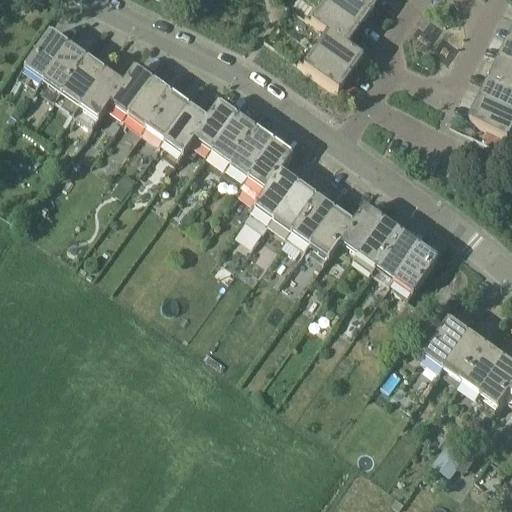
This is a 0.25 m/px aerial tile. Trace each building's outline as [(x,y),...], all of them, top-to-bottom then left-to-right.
[(337,0),(329,0),(321,12),(356,36),(367,21),(337,0)] [(371,0),(337,0),(367,21),(379,5),(371,0)] [(316,8),(304,24),(310,28),(309,28),(320,36),(325,40),(344,53),(345,51),(355,38),(356,36),(321,12),(316,8)] [(48,40),(23,74),(23,75),(24,75),(41,88),(66,53),(48,40)] [(325,40),(313,57),(348,82),(362,63),(361,63),(345,51),(344,53),(325,40)] [(511,47),(510,47),(500,67),(511,72),(511,47)] [(66,53),(41,88),(59,100),(84,66),(66,53)] [(308,53),(297,69),(302,73),(337,98),(348,82),(313,57),(308,53)] [(84,66),(59,100),(78,114),(103,79),(84,66)] [(511,72),(500,67),(490,88),(511,98),(511,72)] [(122,92),(109,111),(126,123),(151,89),(132,75),(120,91),(122,92)] [(103,79),(78,114),(97,127),(109,111),(122,92),(120,91),(103,79)] [(511,98),(490,88),(480,107),(511,123),(511,98)] [(151,89),(126,123),(144,136),(169,102),(151,89)] [(169,102),(144,136),(163,149),(188,115),(169,102)] [(511,123),(480,107),(471,127),(487,135),(509,146),(509,145),(511,140),(511,123)] [(206,128),(193,146),(210,159),(235,124),(216,110),(204,127),(206,128)] [(188,115),(163,149),(181,162),(181,163),(184,159),(193,146),(206,128),(204,127),(188,115)] [(235,124),(210,159),(228,172),(253,137),(235,124)] [(487,135),(482,146),(504,157),(509,146),(487,135)] [(253,137),(228,172),(247,185),(272,150),(253,137)] [(272,150),(247,185),(264,197),(277,178),(279,180),(291,163),(272,150)] [(258,205),(252,213),(253,214),(272,227),(297,192),(279,180),(277,178),(264,197),(258,205)] [(297,192),(272,227),(290,240),(315,205),(297,192)] [(315,205),(290,240),(308,253),(319,237),(333,218),(315,205)] [(351,231),(338,250),(356,262),(381,228),(361,214),(350,230),(351,231)] [(319,237),(308,253),(326,266),(327,266),(334,257),(338,250),(351,231),(350,230),(333,218),(319,237)] [(356,262),(351,269),(369,282),(374,275),(399,240),(381,228),(356,262)] [(399,240),(374,275),(392,288),(397,282),(417,253),(399,240)] [(397,282),(392,288),(410,301),(411,302),(436,267),(417,253),(397,282)] [(425,361),(421,367),(440,381),(445,375),(469,340),(450,326),(444,334),(425,361)] [(469,340),(445,375),(463,388),(488,353),(469,340)] [(488,353),(463,388),(481,400),(506,366),(488,353)] [(511,370),(506,366),(481,400),(499,413),(500,414),(504,408),(511,398),(511,396),(511,370)] [(451,442),(432,470),(450,483),(456,474),(469,455),(451,442)] [(472,453),(464,464),(471,469),(479,459),(472,453)]
